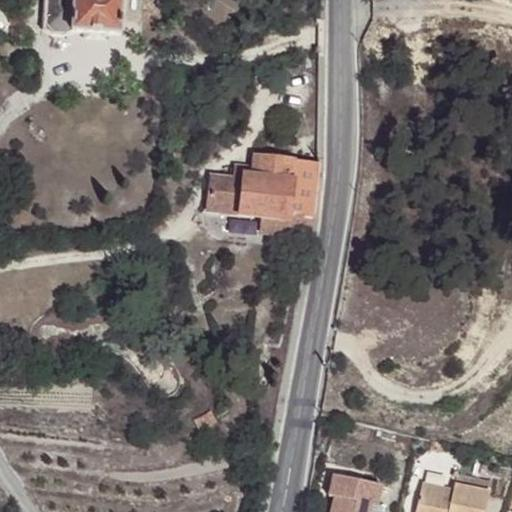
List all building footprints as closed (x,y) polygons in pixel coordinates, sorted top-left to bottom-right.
[(62,35),(69,33),(117,36),(118,0),(43,0),(42,29),(47,34),(62,35)] [(311,220),(317,169),(256,162),(256,173),(234,170),(232,181),(210,178),(206,209),(260,214),(258,233),(296,239),(298,218),(311,220)] [(334,502),(381,511),(386,492),(339,481),(334,502)] [(444,496),(444,492),(422,486),(415,511),(482,511),(486,496),(452,489),(451,494),(450,497),(444,496)] [(331,511),(381,511),(334,502),(331,511)]
